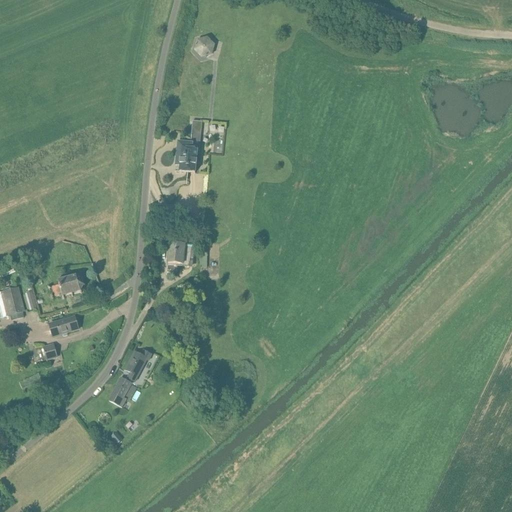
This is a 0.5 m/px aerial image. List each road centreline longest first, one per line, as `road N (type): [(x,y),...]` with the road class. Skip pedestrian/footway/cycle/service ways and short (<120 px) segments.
road 1 (unclassified): [(0,468),(74,407),(125,332),(157,82),(177,0)]
road 2 (unclassified): [(511,36),(409,19),(355,0)]
